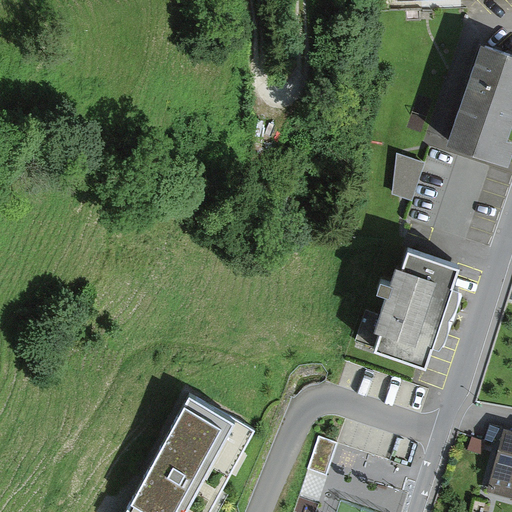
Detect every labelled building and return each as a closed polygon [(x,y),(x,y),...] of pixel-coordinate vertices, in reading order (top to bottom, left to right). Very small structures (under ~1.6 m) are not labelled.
[(511,104),(511,60),(471,46),(437,144),(492,163),(511,104)] [(411,201),(424,162),(396,153),(392,194),(411,201)] [(455,271),(406,254),(372,354),(421,371),(455,271)] [(203,511),(246,433),(192,404),(133,511),(203,511)] [(511,495),(511,435),(505,434),(491,490),(511,495)]
